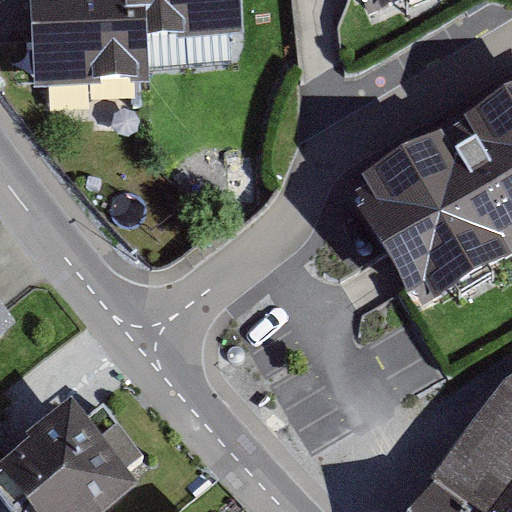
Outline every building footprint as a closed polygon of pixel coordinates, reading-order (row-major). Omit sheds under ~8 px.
[(35,0),(40,87),(144,83),(142,46),(234,42),(232,0),(35,0)] [(355,0),(362,16),(403,0),(355,0)] [(511,106),(352,201),(395,272),(422,319),(511,265),(511,106)] [(0,340),(14,330),(0,310),(0,340)] [(511,511),(511,375),(500,383),(410,511),(511,511)] [(90,422),(79,409),(0,471),(0,479),(26,511),(109,511),(141,486),(127,470),(145,461),(104,409),(90,422)]
